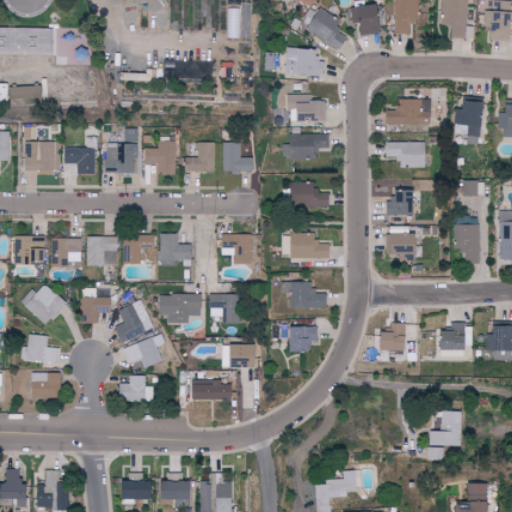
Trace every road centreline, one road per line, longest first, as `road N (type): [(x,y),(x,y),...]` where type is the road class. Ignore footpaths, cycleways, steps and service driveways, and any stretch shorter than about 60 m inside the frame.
road 1 (residential): [(0,433),(228,440),(258,435),(307,403),(330,379),(355,323),(355,99),(365,76)]
road 2 (residential): [(0,203),(253,203)]
road 3 (residential): [(358,296),(511,290)]
road 4 (residential): [(365,76),(401,67),(511,73)]
